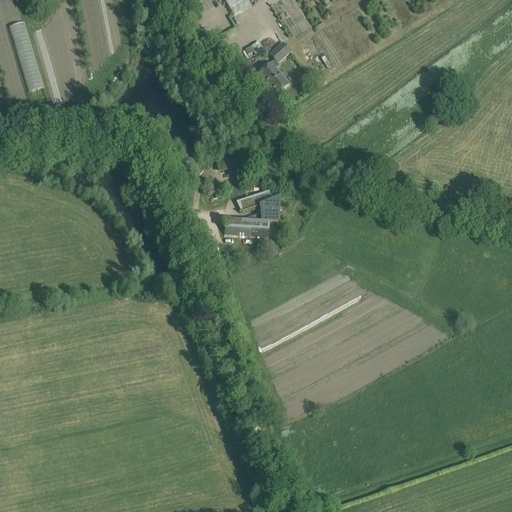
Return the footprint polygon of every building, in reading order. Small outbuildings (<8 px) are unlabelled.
[(246,0),(223,0),(234,18),(251,8),(248,2),(246,0)] [(25,23),(9,28),(28,93),(44,88),(25,23)] [(283,45),(270,56),(275,62),(278,65),(290,54),(283,45)] [(270,65),(259,74),(268,85),(266,87),(276,97),(278,95),(281,97),(284,93),(284,90),(289,86),(270,65)] [(224,235),(234,236),(267,238),(267,225),(276,226),(278,200),(269,203),(266,194),(239,203),(242,213),(260,208),(262,225),(225,222),(224,235)]
